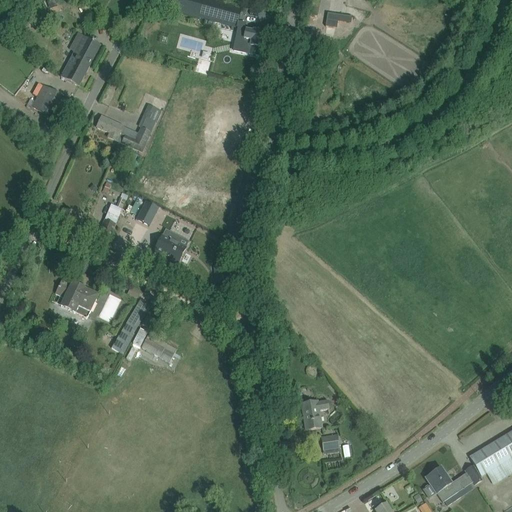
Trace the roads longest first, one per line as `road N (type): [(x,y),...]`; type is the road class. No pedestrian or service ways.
road 1 (unclassified): [(283,511),(252,324),(254,243),(299,0)]
road 2 (unclassified): [(0,294),(151,0)]
road 3 (track): [(252,324),(34,223)]
road 4 (tertiary): [(323,511),(450,426),(511,372)]
